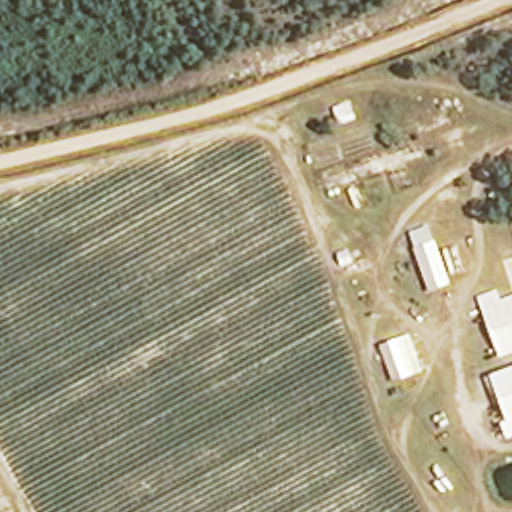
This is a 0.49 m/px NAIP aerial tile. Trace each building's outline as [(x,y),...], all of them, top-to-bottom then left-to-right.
[(359,118),(354,101),(336,107),(342,124),(359,118)] [(454,285),(435,224),(412,231),(432,292),(454,285)] [(340,254),(344,266),(355,262),(351,250),(340,254)] [(511,436),(511,295),(503,298),(500,290),(482,295),(501,358),(511,354),(511,367),(492,374),(511,436)] [(425,371),(412,334),(382,344),(396,382),(425,371)]
